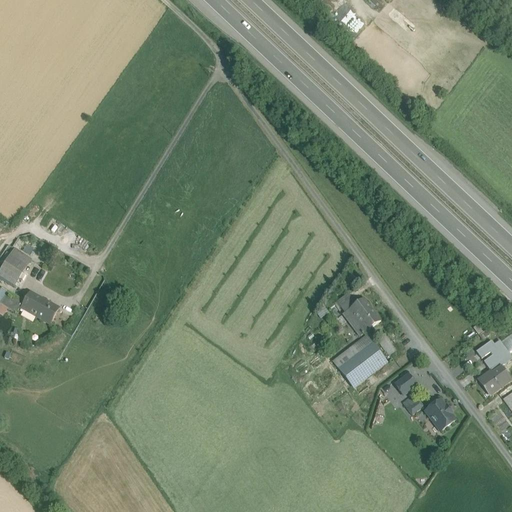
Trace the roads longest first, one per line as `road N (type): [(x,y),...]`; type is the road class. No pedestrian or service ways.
road 1 (unclassified): [(511,462),(208,40),(163,0)]
road 2 (motorway): [(210,0),(511,283)]
road 3 (motorway): [(511,245),(250,0)]
